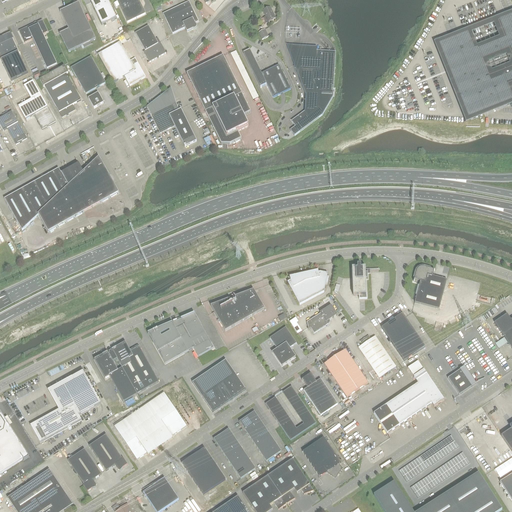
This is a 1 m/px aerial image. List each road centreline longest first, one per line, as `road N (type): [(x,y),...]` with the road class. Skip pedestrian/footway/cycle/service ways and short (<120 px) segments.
road 1 (trunk): [(12,311),(248,211),(340,193),(452,196)]
road 2 (trunk): [(417,179),(338,179),(259,193),(9,298)]
road 3 (tertiary): [(401,252),(328,255),(256,273),(0,386)]
road 4 (unclassified): [(83,511),(392,301),(401,252)]
road 5 (unclassified): [(0,178),(149,94),(222,14)]
road 6 (unclassified): [(313,511),(511,376)]
